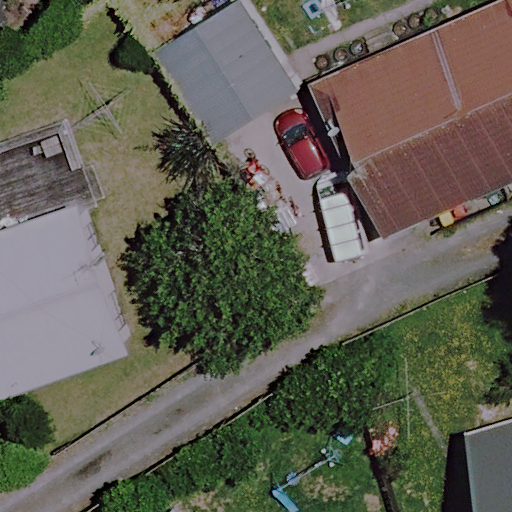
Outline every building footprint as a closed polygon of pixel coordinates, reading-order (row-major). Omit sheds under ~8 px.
[(0,0),(0,21),(13,13),(3,0),(0,0)] [(511,179),(511,0),(507,0),(326,83),(395,233),(511,179)] [(299,95),(249,4),(162,51),(212,142),(299,95)] [(136,352),(88,203),(0,231),(0,373),(1,373),(8,394),(136,352)] [(511,511),(511,417),(478,428),(504,511),(511,511)]
